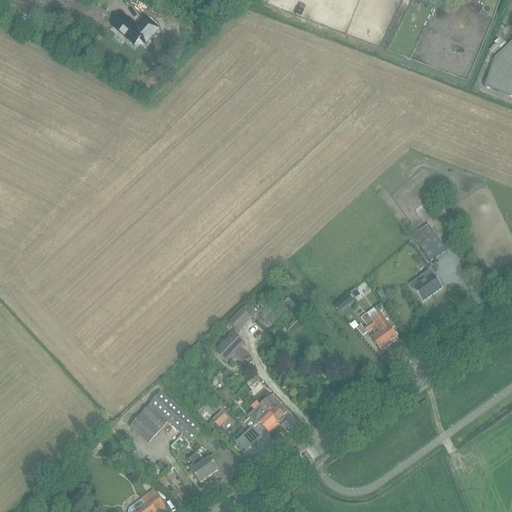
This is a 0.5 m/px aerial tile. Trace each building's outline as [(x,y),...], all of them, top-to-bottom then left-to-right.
[(113,27),(120,34),(134,46),(140,40),(146,45),(159,29),(153,24),(145,17),(136,27),(123,16),(113,27)] [(511,42),(495,58),(484,88),(511,98),(511,42)] [(414,235),(419,244),(419,245),(430,264),(448,254),(436,235),(435,235),(430,226),(414,235)] [(471,273),(444,288),(454,305),(481,290),(471,273)] [(413,289),(423,303),(442,289),(443,288),(433,275),(432,275),(424,281),(421,277),(411,284),(414,288),(413,289)] [(368,296),(375,285),(368,280),(360,291),(368,296)] [(371,320),(371,321),(373,323),(390,346),(398,340),(391,330),(396,327),(380,306),(374,310),(377,315),(371,320)] [(229,324),(237,332),(250,319),(242,311),(229,324)] [(367,315),(361,319),(367,327),(373,323),(371,321),(371,320),(367,315)] [(367,327),(364,329),(367,333),(372,330),(376,335),(371,339),(381,352),(390,346),(373,323),(367,327)] [(361,325),(356,328),(363,337),(367,333),(364,329),(363,327),(361,325)] [(234,356),(244,366),(252,358),(241,348),(244,345),(234,335),(216,353),(226,364),(234,356)] [(228,388),(231,382),(225,379),(221,385),(228,388)] [(161,393),(130,428),(148,444),(167,423),(190,443),(195,439),(203,430),(161,393)] [(272,396),(262,405),(279,424),(285,419),(283,417),(287,413),(272,396)] [(256,410),(249,417),(257,425),(259,423),(262,426),(269,434),(279,424),(262,405),(257,401),(252,406),(256,410)] [(228,422),(237,414),(229,406),(221,415),(228,422)] [(203,430),(195,439),(207,449),(214,456),(222,447),(203,430)] [(238,442),(247,451),(258,441),(249,432),(238,442)] [(91,451),(96,455),(109,441),(105,436),(91,451)] [(192,473),(195,476),(200,485),(218,472),(209,459),(204,463),(198,455),(189,461),(196,470),(192,473)] [(159,511),(165,508),(154,491),(130,508),(129,510),(128,511),(159,511)]
